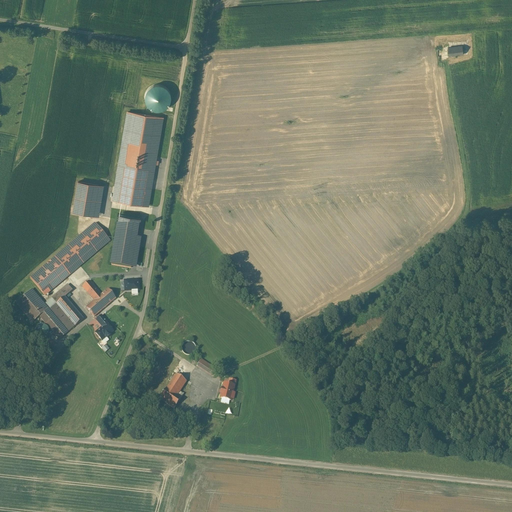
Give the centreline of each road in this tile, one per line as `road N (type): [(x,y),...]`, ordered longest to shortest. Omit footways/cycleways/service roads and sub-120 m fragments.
road 1 (track): [(446,61),(468,205),(461,224),(430,253),(295,340),(221,373)]
road 2 (unclassified): [(511,484),(92,441)]
road 3 (unclassified): [(186,48),(143,307),(92,441)]
road 4 (unclassified): [(0,19),(186,48)]
